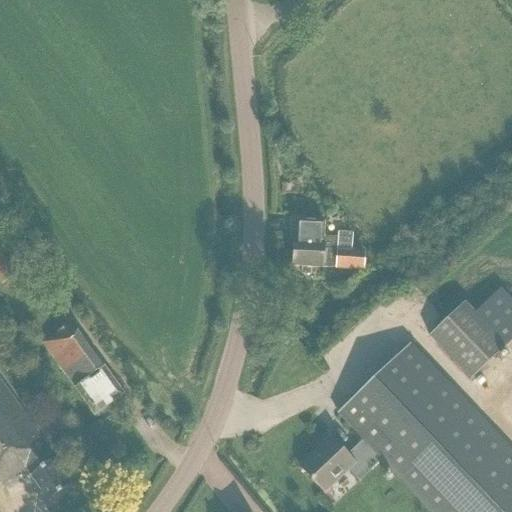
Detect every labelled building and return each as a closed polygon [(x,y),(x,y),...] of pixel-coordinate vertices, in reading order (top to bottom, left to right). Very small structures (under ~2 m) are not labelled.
[(332,270),(334,239),(322,239),(323,224),(296,222),(294,242),(293,242),(292,268),(321,270),(321,269),(332,270)] [(363,272),(365,252),(351,251),(352,237),(336,236),(333,270),(363,272)] [(0,284),(1,285),(15,276),(1,255),(0,255),(0,284)] [(470,381),(505,348),(464,304),(429,337),(470,381)] [(102,369),(70,325),(42,344),(94,417),(123,396),(103,368),(102,369)] [(430,511),(511,511),(511,453),(411,348),(340,416),(363,441),(346,457),(330,439),(299,468),(323,494),(347,471),(358,482),(382,460),(430,511)] [(504,421),(511,413),(511,356),(507,351),(470,385),(504,421)] [(70,487),(43,449),(47,447),(0,382),(0,486),(24,470),(48,503),(70,487)]
